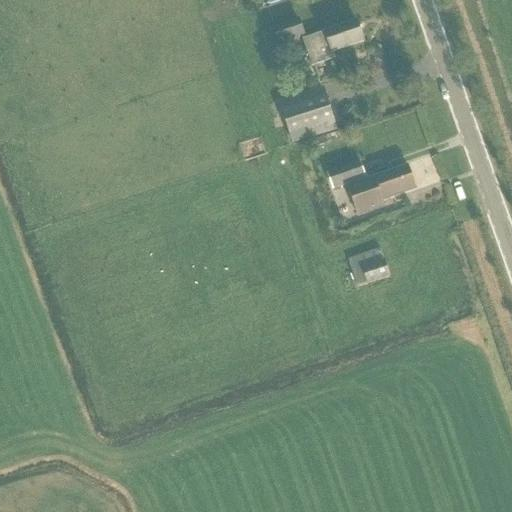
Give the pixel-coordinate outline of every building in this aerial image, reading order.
[(299,21),(275,30),(281,45),(305,36),(299,21)] [(332,53),(363,42),(356,22),(325,33),(303,41),(312,67),(335,59),(332,53)] [(293,144),(335,130),(322,90),(280,103),(293,144)] [(333,189),(365,178),(360,162),(327,173),(333,189)] [(415,189),(407,167),(373,179),(373,178),(347,187),(357,216),(384,207),(381,201),(415,189)] [(389,277),(380,249),(347,259),(357,288),(389,277)]
